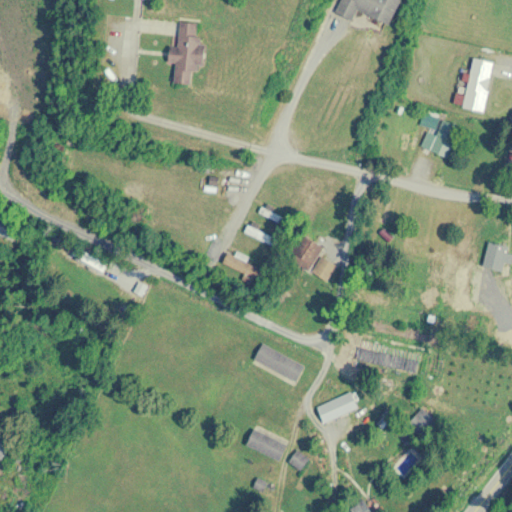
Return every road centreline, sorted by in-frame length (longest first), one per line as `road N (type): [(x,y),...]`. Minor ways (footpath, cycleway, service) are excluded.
road 1 (residential): [(364,172),(336,315),(326,332),(309,338),(0,190)]
road 2 (residential): [(511,198),(449,193),(132,113),(139,0)]
road 3 (residential): [(326,332),(329,358),(302,403),(277,511)]
